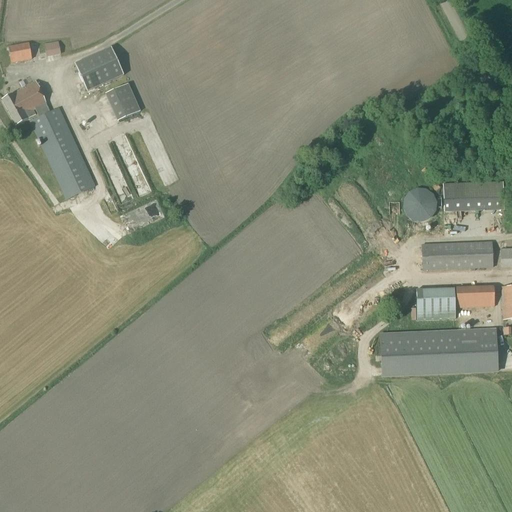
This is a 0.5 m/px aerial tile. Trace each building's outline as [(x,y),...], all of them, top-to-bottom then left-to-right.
[(10,64),(31,61),(28,44),(7,47),(10,64)] [(86,93),(91,91),(123,76),(110,48),(73,64),(86,93)] [(63,58),(63,50),(49,50),(50,59),(63,58)] [(48,113),(45,105),(46,105),(35,82),(14,93),(1,101),(15,127),(28,119),(35,116),(33,112),(35,111),(38,118),(28,123),(65,201),(95,187),(58,109),(48,113)] [(117,122),(139,112),(127,86),(105,95),(117,122)] [(446,188),(447,215),(498,213),(497,187),(446,188)] [(418,223),(423,222),(426,221),(430,218),(432,216),(434,212),(435,208),(435,204),(434,200),(432,197),(428,194),(424,192),(421,191),(416,191),(411,192),(408,194),(406,197),(404,201),(403,205),(403,208),(403,211),(405,215),(408,218),(411,221),(414,222),(418,223)] [(422,272),(492,269),(491,243),(420,246),(422,272)] [(500,269),(511,268),(511,249),(499,250),(500,269)] [(456,309),(494,308),(492,287),(455,288),(456,309)] [(511,287),(500,288),(502,321),(511,320),(511,287)] [(416,320),(454,318),(453,288),(414,290),(416,320)] [(381,378),(497,373),(495,330),(379,335),(381,378)]
